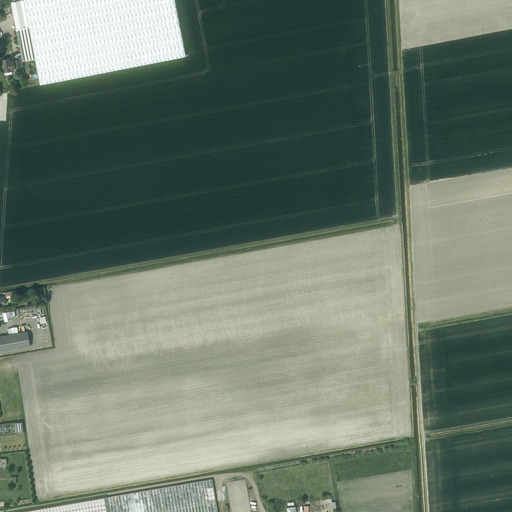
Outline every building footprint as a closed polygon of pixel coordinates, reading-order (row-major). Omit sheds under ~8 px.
[(11,2),(15,27),(28,24),(23,0),(20,0),(18,0),(17,0),(11,0),(12,1),(11,2)] [(23,0),(28,24),(35,58),(40,84),(185,56),(174,0),(23,0)] [(35,58),(28,24),(15,27),(21,56),(22,61),(35,58)] [(23,67),(22,61),(21,56),(18,56),(18,60),(10,61),(9,58),(1,60),(4,72),(4,75),(12,73),(11,70),(11,69),(14,69),(14,68),(23,67)] [(0,351),(30,346),(27,331),(0,336),(0,351)] [(217,511),(211,479),(104,497),(106,511),(217,511)] [(50,506),(17,511),(106,511),(104,497),(50,506)] [(275,511),(277,511),(279,511),(281,510),(282,508),(282,507),(282,505),(281,503),(279,502),(276,502),(274,503),(273,505),(273,507),(274,509),(275,511)]
